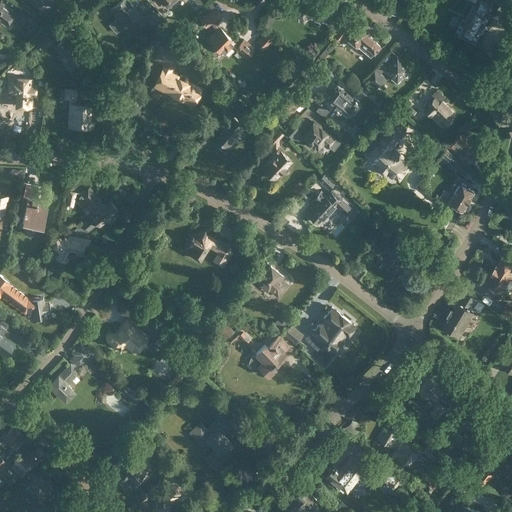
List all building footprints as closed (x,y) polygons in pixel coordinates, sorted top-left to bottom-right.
[(116,32),(139,13),(128,0),(121,0),(110,10),(116,18),(110,24),(116,32)] [(314,0),(313,1),(312,0),(301,0),(292,12),(297,16),(296,16),(298,17),(303,21),(312,9),(324,19),(333,7),(324,0),(314,0)] [(486,23),(491,12),(497,0),(496,0),(468,0),(474,3),(465,19),(462,18),(455,32),(458,33),(459,34),(459,35),(465,39),(466,37),(476,42),(481,31),(482,32),(486,23)] [(0,21),(7,26),(13,17),(23,24),(30,15),(21,8),(17,13),(1,1),(0,1),(0,21)] [(216,7),(199,19),(206,28),(222,16),(216,7)] [(150,26),(159,18),(151,9),(142,17),(150,26)] [(370,36),(368,36),(366,35),(369,32),(364,28),(362,30),(356,24),(345,36),(370,58),(380,46),(371,39),(372,37),(370,36)] [(339,39),(340,40),(348,30),(342,26),(335,35),(335,36),(334,38),(338,41),(339,39)] [(234,42),(219,27),(208,39),(223,54),(230,46),(245,58),(254,48),(244,40),(239,46),(234,42)] [(257,41),(266,49),(273,41),(264,33),(257,41)] [(66,36),(59,41),(56,37),(52,41),(46,34),(36,42),(42,50),(51,42),(67,61),(69,60),(74,65),(84,57),(66,36)] [(388,50),(383,45),(375,55),(379,59),(388,50)] [(179,56),(159,46),(153,59),(165,65),(157,80),(164,83),(161,89),(193,105),(201,89),(190,83),(189,84),(177,78),(178,77),(169,73),(172,68),(173,68),(179,56)] [(409,68),(397,57),(385,71),(392,77),(390,79),(397,86),(403,79),(400,77),(409,68)] [(321,71),(329,77),(334,71),(326,64),(321,71)] [(375,89),(385,77),(374,68),(364,79),(375,89)] [(13,106),(27,106),(27,96),(29,96),(30,78),(26,78),(27,77),(14,76),(14,78),(5,78),(5,91),(14,92),(13,106)] [(45,82),(41,78),(36,78),(36,90),(45,90),(45,82)] [(368,85),(363,82),(357,90),(362,94),(368,85)] [(333,90),(332,89),(330,92),(331,93),(327,99),(335,105),(333,107),(336,109),(335,109),(337,110),(340,112),(341,109),(349,116),(360,102),(352,96),(352,95),(346,90),(345,91),(337,85),(333,90)] [(77,89),(60,88),(60,99),(69,99),(69,127),(93,128),(94,120),(89,120),(91,104),(76,103),(77,89)] [(286,98),(275,110),(286,120),(300,104),(303,107),(309,101),(296,89),(291,94),(293,95),(289,100),(286,98)] [(432,114),(435,118),(447,106),(441,101),(444,98),(437,90),(431,96),(434,98),(429,103),(430,104),(424,110),(430,116),(432,114)] [(232,101),(237,105),(245,96),(240,92),(232,101)] [(325,118),(330,112),(321,105),(318,109),(319,110),(317,111),(325,118)] [(411,106),(406,112),(412,117),(417,111),(411,106)] [(453,113),(447,106),(435,118),(444,127),(454,117),(451,114),(453,113)] [(244,126),(232,116),(215,138),(227,148),(244,126)] [(392,120),(365,155),(376,164),(375,166),(389,176),(390,175),(400,182),(411,166),(401,158),(401,155),(401,154),(400,152),(399,151),(397,149),(395,147),(406,130),(392,120)] [(329,134),(316,123),(313,126),(311,125),(308,129),(309,130),(304,137),(314,144),(313,145),(314,146),(315,145),(318,148),(323,142),(330,147),(336,139),(329,134)] [(286,132),(292,137),(299,129),(292,124),(286,132)] [(335,126),(331,130),(340,138),(344,133),(335,126)] [(279,146),(287,137),(279,129),(269,139),(274,144),(274,146),(271,149),(271,151),(274,153),(266,161),(269,163),(264,168),(274,178),(280,172),(281,173),(284,174),(287,170),(287,167),(285,166),(291,160),(283,152),(284,150),(279,146)] [(462,134),(460,132),(447,146),(463,162),(469,157),(473,161),(486,148),(483,145),(482,146),(478,142),(479,141),(474,136),(473,137),(469,133),(470,133),(466,129),(462,134)] [(435,143),(430,149),(439,156),(444,150),(435,143)] [(466,167),(456,157),(451,163),(461,173),(466,167)] [(317,179),(328,190),(337,181),(326,171),(317,179)] [(459,175),(449,192),(454,195),(449,203),(463,212),(475,193),(467,188),(471,182),(459,175)] [(33,187),(26,185),(19,212),(24,213),(21,224),(30,226),(31,223),(43,226),(47,207),(36,204),(37,201),(30,199),(33,187)] [(367,200),(375,192),(368,185),(360,193),(367,200)] [(91,192),(92,191),(89,188),(79,197),(81,200),(80,200),(92,214),(96,210),(98,212),(106,205),(104,203),(102,204),(98,200),(99,199),(98,198),(97,199),(91,192)] [(312,204),(305,212),(306,213),(317,223),(321,219),(323,221),(336,205),(349,216),(354,210),(347,203),(332,189),(327,196),(323,193),(324,192),(321,190),(319,191),(317,193),(317,194),(311,200),(313,202),(312,204)] [(76,193),(68,191),(66,205),(73,207),(76,193)] [(111,202),(106,206),(94,217),(96,220),(90,225),(80,223),(73,229),(91,233),(92,228),(99,223),(101,225),(118,210),(111,202)] [(236,233),(222,224),(217,231),(231,241),(236,233)] [(384,225),(377,232),(376,234),(384,240),(391,231),(384,225)] [(188,232),(189,237),(186,243),(194,248),(190,253),(200,259),(209,246),(219,252),(213,260),(223,266),(232,253),(229,245),(217,238),(216,240),(206,234),(205,228),(188,232)] [(52,245),(52,246),(49,251),(65,260),(68,254),(69,254),(71,255),(73,254),(74,252),(81,254),(83,247),(86,247),(88,240),(73,237),(72,240),(65,238),(64,240),(58,236),(57,239),(56,238),(52,245)] [(411,251),(399,241),(384,258),(395,268),(396,267),(397,267),(398,267),(399,267),(400,266),(401,265),(401,264),(400,263),(411,251)] [(43,253),(39,259),(45,262),(48,256),(43,253)] [(501,256),(493,269),(510,279),(511,274),(511,259),(507,257),(506,259),(501,256)] [(4,262),(0,268),(0,274),(8,280),(15,269),(4,262)] [(252,278),(253,279),(251,281),(248,278),(235,294),(243,301),(249,294),(248,293),(254,286),(259,290),(262,285),(267,289),(268,288),(278,296),(283,289),(278,284),(284,276),(270,266),(265,272),(260,268),(252,278)] [(493,269),(486,282),(491,285),(489,288),(496,293),(498,289),(502,291),(510,279),(493,269)] [(27,303),(5,287),(0,294),(24,312),(33,311),(34,319),(46,317),(45,309),(58,307),(57,300),(44,301),(43,297),(32,299),(32,302),(27,303)] [(463,289),(457,299),(473,309),(478,300),(463,289)] [(212,299),(207,306),(212,309),(217,302),(212,299)] [(474,312),(456,301),(442,325),(459,336),(474,312)] [(501,313),(511,319),(511,304),(507,302),(501,313)] [(310,331),(305,338),(317,348),(323,341),(334,351),(355,325),(332,307),(312,332),(310,331)] [(0,322),(6,327),(11,321),(0,313),(0,322)] [(278,320),(274,326),(278,328),(284,327),(289,320),(285,318),(281,322),(278,320)] [(108,335),(107,336),(106,338),(107,340),(108,341),(110,342),(111,345),(118,344),(118,347),(120,347),(120,344),(126,343),(136,351),(148,336),(128,321),(124,327),(122,325),(116,333),(109,334),(108,335)] [(222,324),(218,329),(227,338),(232,334),(223,325),(222,324)] [(6,330),(0,325),(0,350),(6,355),(15,343),(2,335),(6,330)] [(291,325),(284,333),(295,342),(302,334),(291,325)] [(252,349),(256,345),(243,331),(239,335),(252,349)] [(175,343),(162,333),(154,342),(163,349),(165,347),(170,350),(175,343)] [(250,359),(249,361),(249,362),(249,364),(252,367),(254,367),(256,367),(257,367),(258,367),(267,376),(281,363),(279,360),(291,349),(279,336),(267,347),(265,344),(256,353),(251,357),(250,359)] [(93,352),(80,341),(71,352),(73,354),(69,359),(80,368),(85,363),(90,368),(99,358),(97,356),(98,354),(94,351),(93,352)] [(69,383),(80,371),(71,362),(59,373),(58,372),(47,383),(48,384),(42,390),(51,400),(58,394),(65,402),(77,391),(69,383)] [(439,385),(428,378),(418,393),(430,401),(431,398),(438,402),(431,412),(439,418),(446,408),(444,407),(447,403),(440,398),(444,392),(438,387),(439,385)] [(118,389),(135,404),(140,398),(124,383),(118,389)] [(446,397),(454,403),(457,399),(449,392),(446,397)] [(463,407),(458,402),(447,413),(452,418),(463,407)] [(200,422),(191,431),(202,442),(207,438),(217,448),(206,458),(215,468),(230,453),(226,448),(232,442),(221,432),(231,422),(222,412),(206,428),(200,422)] [(414,451),(416,450),(406,445),(407,443),(398,439),(402,432),(386,422),(377,438),(393,447),(396,449),(392,456),(394,458),(395,459),(395,460),(398,461),(400,461),(401,461),(411,466),(413,461),(412,462),(414,458),(412,457),(415,452),(414,451)] [(452,432),(455,435),(450,441),(451,443),(451,445),(454,448),(457,447),(463,453),(467,448),(469,449),(475,442),(457,425),(452,432)] [(1,435),(12,448),(23,438),(20,434),(21,433),(16,427),(14,428),(12,426),(1,435)] [(141,436),(154,447),(158,443),(155,440),(157,438),(147,430),(141,436)] [(129,436),(120,445),(126,452),(129,449),(136,443),(129,436)] [(442,452),(431,442),(422,451),(433,461),(442,452)] [(511,447),(499,467),(511,476),(511,447)] [(126,479),(131,485),(148,469),(129,449),(126,452),(113,466),(118,472),(115,474),(123,482),(126,479)] [(22,453),(11,463),(21,475),(39,459),(32,452),(26,457),(22,453)] [(385,462),(389,457),(382,452),(379,457),(385,462)] [(334,467),(333,468),(330,471),(330,473),(327,476),(338,484),(336,487),(343,492),(345,490),(347,491),(359,475),(368,482),(375,472),(351,454),(339,469),(336,467),(335,468),(334,467)] [(391,467),(381,479),(394,489),(403,477),(391,467)] [(493,475),(486,470),(476,482),(482,487),(487,481),(488,481),(493,475)] [(23,487),(35,501),(32,503),(36,507),(33,508),(35,511),(49,511),(50,511),(42,499),(53,490),(39,474),(23,487)] [(16,482),(12,477),(7,482),(11,486),(16,482)] [(145,492),(136,501),(146,511),(169,511),(169,503),(179,494),(170,485),(167,488),(162,484),(157,489),(162,494),(154,502),(150,502),(146,499),(149,497),(145,492)] [(460,486),(455,498),(467,503),(472,492),(460,486)] [(284,508),(287,511),(299,511),(306,505),(313,511),(321,504),(310,493),(305,488),(284,508)]
